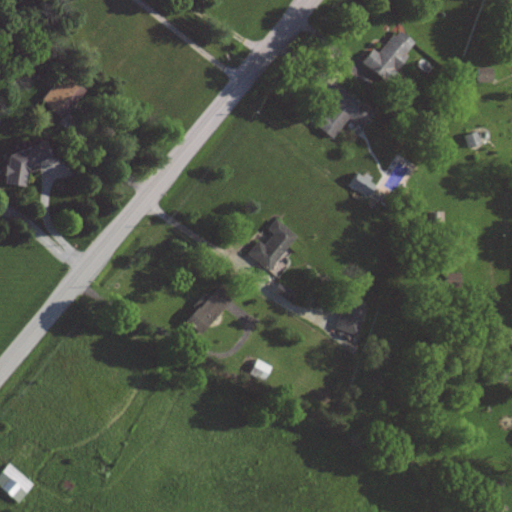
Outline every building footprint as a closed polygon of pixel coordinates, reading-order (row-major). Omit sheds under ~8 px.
[(413,43),(394,30),(376,54),(369,49),(358,64),(385,83),(413,43)] [(489,68),(474,68),(474,82),(488,82),(489,68)] [(37,101),(59,119),(82,91),(60,73),(37,101)] [(310,124),(328,139),(345,119),(357,129),(369,115),(337,88),(326,101),(328,102),(310,124)] [(464,147),(477,145),(475,133),(462,135),(464,147)] [(2,156),(6,166),(0,168),(0,175),(5,189),(23,182),(19,170),(47,160),(40,142),(2,156)] [(371,186),(355,172),(345,183),(362,197),(371,186)] [(293,236),(272,219),(263,230),(269,235),(260,245),(254,241),(244,254),(265,271),(293,236)] [(286,302),(291,294),(275,284),(270,292),(286,302)] [(203,294),(179,321),(194,335),(225,302),(213,291),(207,298),(203,294)] [(332,329),(352,336),(362,309),(342,301),(332,329)] [(32,485),(8,463),(0,471),(0,491),(15,505),(32,485)]
